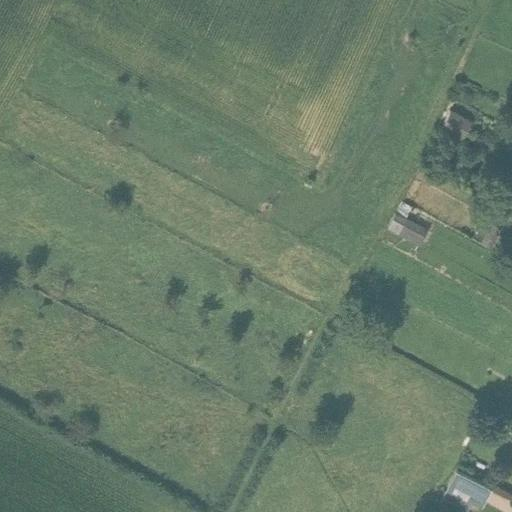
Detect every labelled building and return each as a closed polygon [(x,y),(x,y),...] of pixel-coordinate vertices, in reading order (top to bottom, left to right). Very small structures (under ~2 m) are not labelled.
[(451,101),(441,121),(464,131),(473,111),(451,101)] [(393,206),(403,212),(407,204),(409,200),(399,194),(393,206)] [(403,212),(393,206),(385,221),(417,238),(425,223),(403,212)] [(490,217),(478,237),(487,243),(499,223),(490,217)] [(453,463),(438,491),(464,504),(469,494),(479,499),(489,481),(453,463)]
